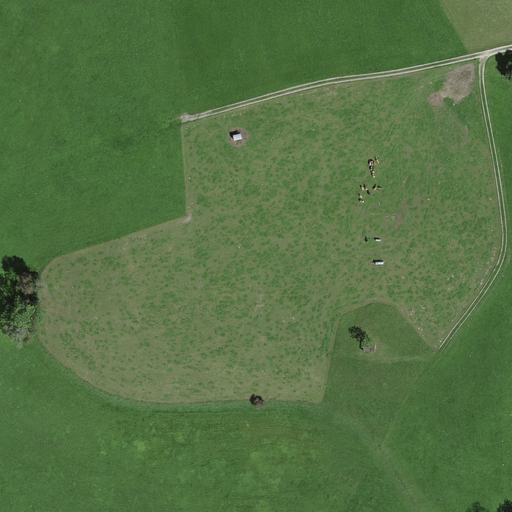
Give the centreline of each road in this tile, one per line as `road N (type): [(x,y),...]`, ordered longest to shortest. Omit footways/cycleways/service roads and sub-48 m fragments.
road 1 (track): [(511,47),(330,81),(182,120)]
road 2 (track): [(491,52),(481,76),(503,250),(439,351)]
